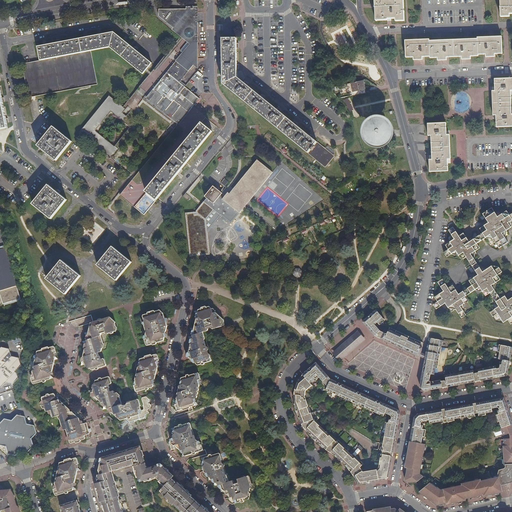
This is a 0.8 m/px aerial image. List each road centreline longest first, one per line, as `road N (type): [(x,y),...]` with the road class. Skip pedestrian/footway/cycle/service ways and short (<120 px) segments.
road 1 (residential): [(145,231),(229,126),(209,75),(208,0)]
road 2 (residential): [(156,432),(184,284),(147,250)]
road 3 (residential): [(316,346),(399,268),(421,189)]
road 4 (residential): [(351,498),(284,418),(281,391),(291,368),(316,346)]
road 5 (residential): [(248,9),(253,75),(332,137),(342,135),(342,122)]
road 6 (residential): [(0,31),(25,149),(56,177)]
road 7 (residential): [(511,70),(390,75)]
